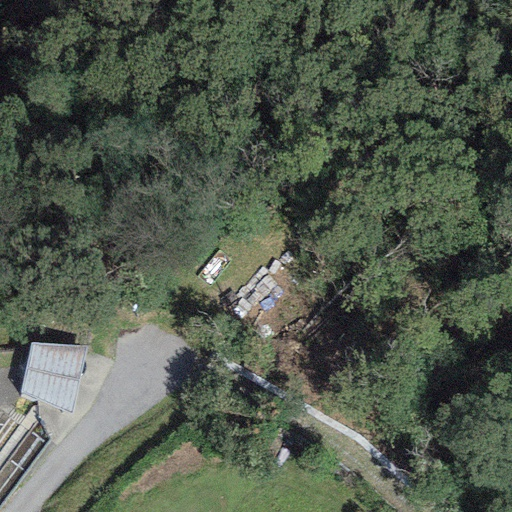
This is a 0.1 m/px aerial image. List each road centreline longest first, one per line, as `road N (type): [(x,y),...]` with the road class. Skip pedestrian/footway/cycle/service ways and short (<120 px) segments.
road 1 (track): [(152,358),(205,361),(354,453),(421,511)]
road 2 (residential): [(35,511),(152,358)]
